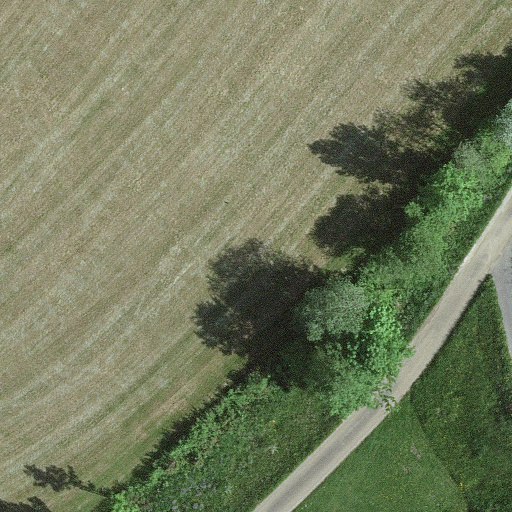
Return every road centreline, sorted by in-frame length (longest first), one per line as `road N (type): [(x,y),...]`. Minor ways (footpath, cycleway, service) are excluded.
road 1 (unclassified): [(511,223),(385,390),(270,511)]
road 2 (track): [(507,228),(511,360)]
